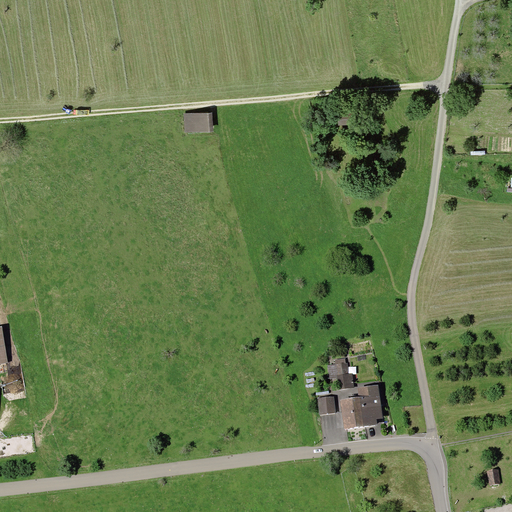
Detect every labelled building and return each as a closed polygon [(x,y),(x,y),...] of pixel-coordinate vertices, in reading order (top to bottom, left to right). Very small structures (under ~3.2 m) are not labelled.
[(335,364),(328,365),(330,379),(337,378),(339,390),(354,388),(352,373),(349,374),(347,363),(346,363),(335,364)] [(378,385),(358,387),(359,397),(364,426),(377,424),(376,419),(383,418),(378,385)] [(334,396),(317,398),(320,415),(336,413),(334,396)] [(364,426),(359,397),(340,400),(345,429),(364,426)] [(499,471),(486,473),(488,487),(501,485),(499,471)]
